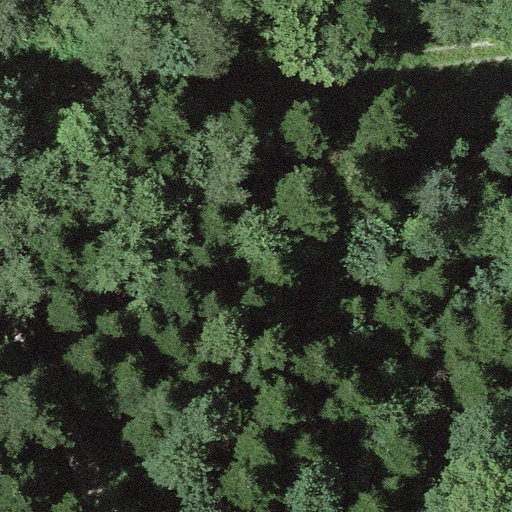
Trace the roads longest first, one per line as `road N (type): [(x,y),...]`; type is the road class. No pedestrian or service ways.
road 1 (track): [(0,65),(147,83),(511,47)]
road 2 (track): [(0,297),(87,415),(120,511)]
